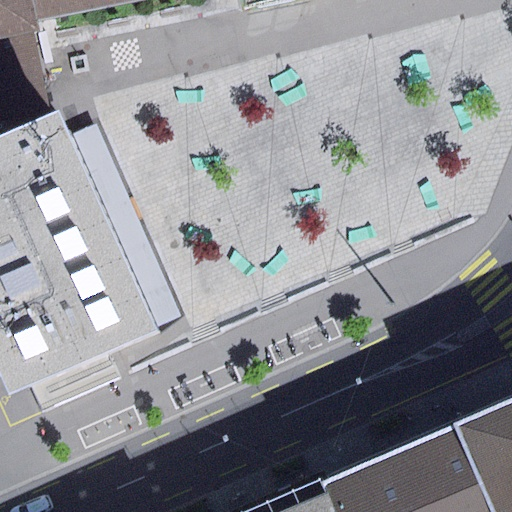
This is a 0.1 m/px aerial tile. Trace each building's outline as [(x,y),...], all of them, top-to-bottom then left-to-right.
[(40,21),(144,0),(0,0),(0,38),(34,31),(42,30),(40,21)] [(34,31),(0,38),(0,138),(53,115),(34,31)] [(0,379),(7,396),(156,330),(59,112),(53,115),(0,138),(0,379)] [(511,511),(511,400),(323,484),(334,511),(511,511)] [(246,511),(334,511),(323,484),(321,479),(246,511)]
